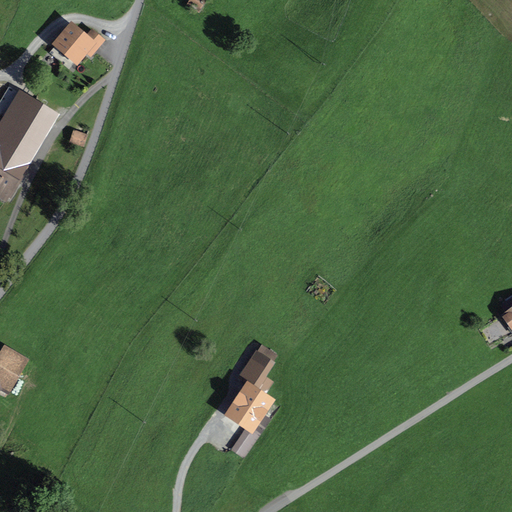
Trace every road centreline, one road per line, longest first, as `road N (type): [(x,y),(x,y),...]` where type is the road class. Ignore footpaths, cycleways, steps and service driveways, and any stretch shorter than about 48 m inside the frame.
road 1 (residential): [(0,289),(76,179),(137,0)]
road 2 (unclassified): [(266,511),(511,356)]
